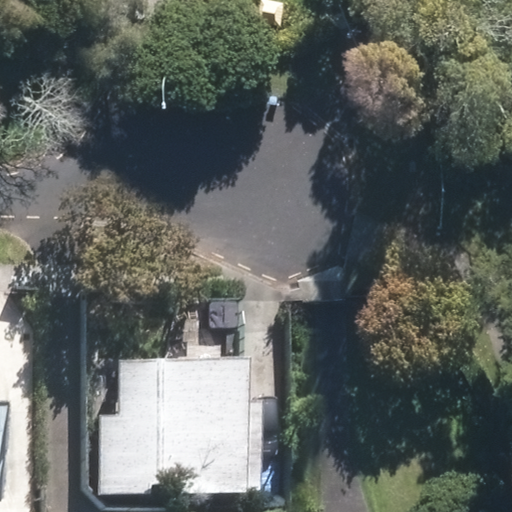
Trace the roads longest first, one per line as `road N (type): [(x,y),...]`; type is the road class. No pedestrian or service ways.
road 1 (motorway): [(332,0),(462,511)]
road 2 (motorway): [(238,511),(111,0)]
road 3 (residential): [(321,185),(0,178)]
